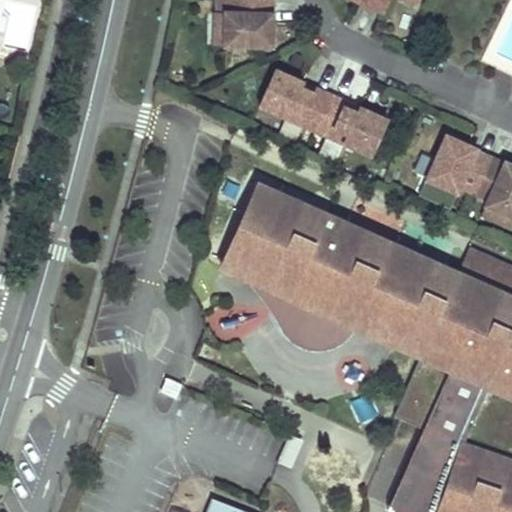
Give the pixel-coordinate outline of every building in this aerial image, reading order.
[(262,0),(230,0),(230,13),(224,13),(223,47),(271,48),(272,23),(263,23),(262,0)] [(262,0),(263,23),(272,23),(272,0),(262,0)] [(352,0),(374,9),(378,0),(414,0),(416,1),(416,0),(352,0)] [(378,0),(374,9),(382,13),(387,0),(378,0)] [(34,48),(38,5),(8,3),(4,46),(34,48)] [(214,13),(213,47),(223,47),(224,13),(214,13)] [(286,120),(288,116),(290,111),(303,117),(301,122),(316,128),(330,96),(315,90),(313,96),(300,90),(302,84),(274,72),(258,108),(286,120)] [(302,84),(300,90),(313,96),(315,90),(302,84)] [(330,96),(316,128),(331,135),(333,130),(346,135),(344,140),(342,145),(370,157),(386,121),(358,109),(355,114),(342,109),(345,103),(330,96)] [(345,103),(342,109),(355,114),(358,109),(345,103)] [(290,111),(288,116),(301,122),(303,117),(290,111)] [(333,130),(331,135),(344,140),(346,135),(333,130)] [(445,136),(425,179),(456,193),(458,187),(473,194),(486,164),(463,154),(467,146),(445,136)] [(463,154),(486,164),(508,174),(511,166),(467,146),(463,154)] [(486,164),(473,194),(487,200),(484,205),(511,218),(511,165),(511,166),(508,174),(486,164)] [(421,188),(452,202),(456,193),(425,179),(421,188)] [(457,274),(258,185),(221,267),(242,276),(356,327),(421,356),(394,416),(424,429),(388,509),(394,511),(511,511),(511,268),(469,249),(457,274)] [(480,215),(511,228),(511,225),(511,218),(484,205),(480,215)] [(353,332),(356,327),(242,276),(244,277),(247,280),(265,302),(273,314),(284,333),(289,339),(296,345),(303,348),(309,350),(316,351),(323,351),(331,349),(338,346),(346,340),(349,337),(353,332)] [(291,467),(302,440),(290,435),(288,438),(278,461),(291,467)] [(243,511),(213,500),(207,511),(243,511)]
